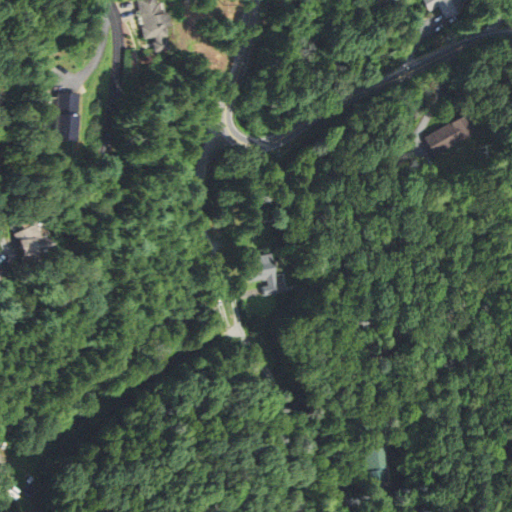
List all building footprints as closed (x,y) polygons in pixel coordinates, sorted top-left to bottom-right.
[(136,0),(142,41),(151,40),(153,53),(170,51),(165,13),(161,14),(159,0),(136,0)] [(417,0),(423,13),(435,8),(439,19),(461,10),(457,0),(454,1),(453,0),(417,0)] [(77,93),(54,93),(54,141),(77,141),(77,93)] [(420,134),(428,156),(472,138),(463,117),(420,134)] [(38,225),(16,235),(32,270),(45,264),(41,255),(50,250),(38,225)] [(242,257),(271,251),(279,292),(262,296),(260,286),(266,285),(265,277),(247,281),(242,257)] [(384,451),(363,451),(363,486),(384,486),(384,451)]
